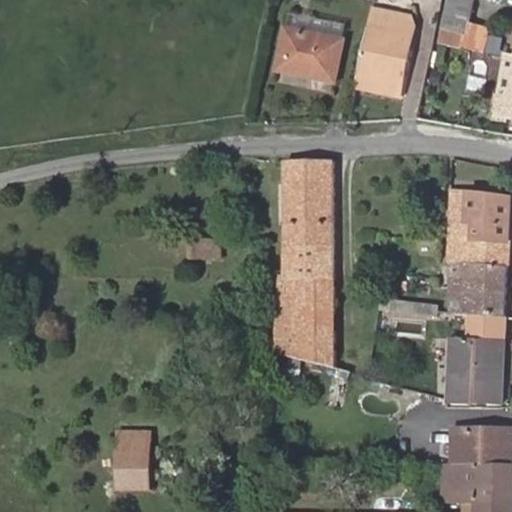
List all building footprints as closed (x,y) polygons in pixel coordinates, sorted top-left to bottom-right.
[(478,0),(451,0),(441,44),(466,51),(478,0)] [(394,21),(398,22),(400,15),(374,9),(370,26),(392,32),(394,21)] [(289,30),(280,70),(338,82),(346,41),(343,40),(346,28),(294,17),(290,30),(289,30)] [(370,26),(358,85),(402,95),(417,27),(398,22),(394,21),(392,32),(370,26)] [(472,27),(466,51),(483,55),(488,31),(472,27)] [(511,56),(509,56),(502,93),(511,96),(511,94),(511,56)] [(511,94),(511,96),(502,93),(497,116),(511,118),(511,94)] [(282,278),(282,280),(277,355),(338,369),(334,164),(285,164),(285,277),(282,278)] [(452,264),(509,268),(511,201),(470,199),(469,214),(453,213),(452,264)] [(469,214),(470,199),(454,199),(453,213),(469,214)] [(196,241),(196,260),(222,259),(222,241),(196,241)] [(452,264),(450,264),(450,274),(450,306),(450,316),(468,317),(508,318),(509,268),(452,264)] [(438,272),(415,269),(412,289),(434,293),(438,272)] [(438,307),(382,299),(380,310),(437,318),(438,307)] [(508,318),(468,317),(467,340),(507,341),(508,318)] [(439,339),(439,340),(438,369),(457,370),(457,373),(506,373),(507,341),(467,340),(450,340),(439,339)] [(511,380),(505,380),(506,373),(457,373),(457,370),(438,369),(437,399),(448,398),(448,403),(448,405),(511,407),(511,380)] [(511,468),(511,429),(453,430),(453,468),(511,468)] [(155,432),(120,431),(118,489),(153,489),(155,432)] [(476,511),(511,511),(511,468),(453,468),(444,467),(443,505),(476,506),(476,511)]
